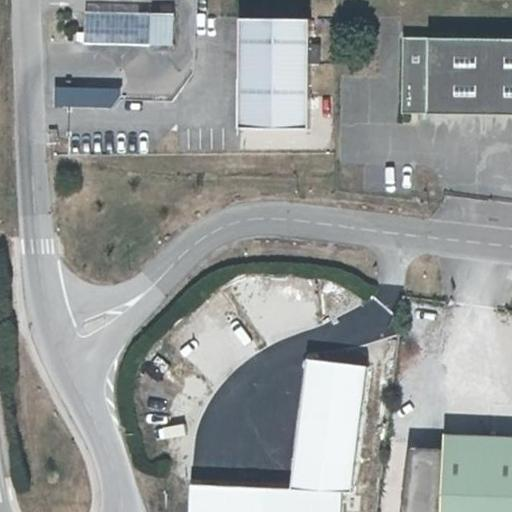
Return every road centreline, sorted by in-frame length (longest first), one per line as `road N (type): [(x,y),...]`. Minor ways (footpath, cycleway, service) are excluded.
road 1 (unclassified): [(511,246),(257,220),(225,226),(155,279)]
road 2 (unclassified): [(24,0),(50,314)]
road 3 (unclassified): [(79,382),(118,511)]
road 4 (unclassified): [(79,382),(155,279)]
